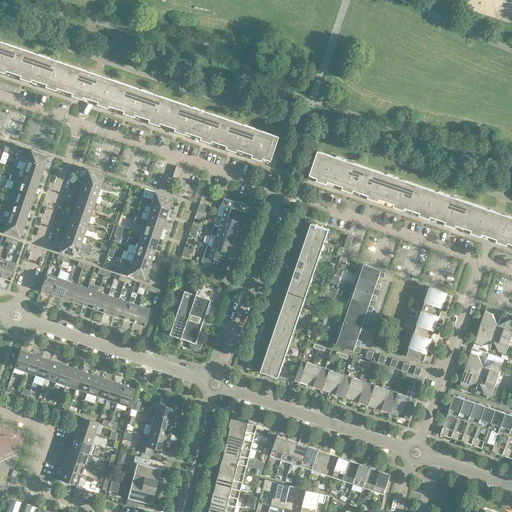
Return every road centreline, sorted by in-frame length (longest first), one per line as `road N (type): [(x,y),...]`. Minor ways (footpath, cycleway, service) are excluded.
road 1 (residential): [(483,261),(281,192)]
road 2 (residential): [(281,192),(81,123)]
road 3 (residential): [(18,305),(81,123)]
road 4 (residential): [(419,442),(483,261)]
road 5 (residential): [(218,373),(281,192)]
road 6 (tertiary): [(203,380),(24,320)]
road 7 (tertiary): [(404,448),(225,388)]
road 8 (residential): [(0,409),(51,427),(30,491),(92,511)]
road 9 (residential): [(179,511),(211,395)]
